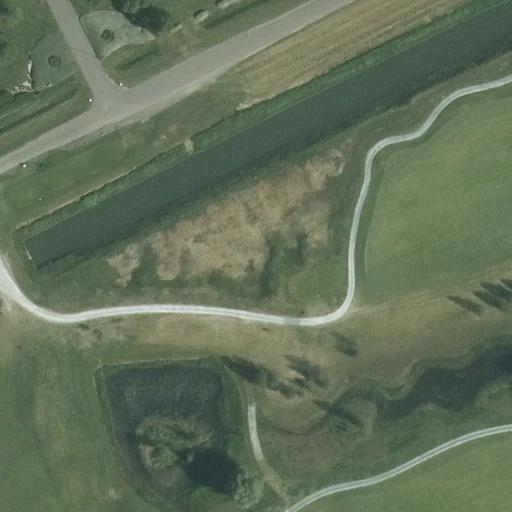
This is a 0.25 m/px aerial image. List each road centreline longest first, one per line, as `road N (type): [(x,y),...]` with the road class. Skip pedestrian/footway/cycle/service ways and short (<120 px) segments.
road 1 (unclassified): [(113,109),(332,0)]
road 2 (unclassified): [(0,165),(113,109)]
road 3 (unclassified): [(113,109),(58,0)]
